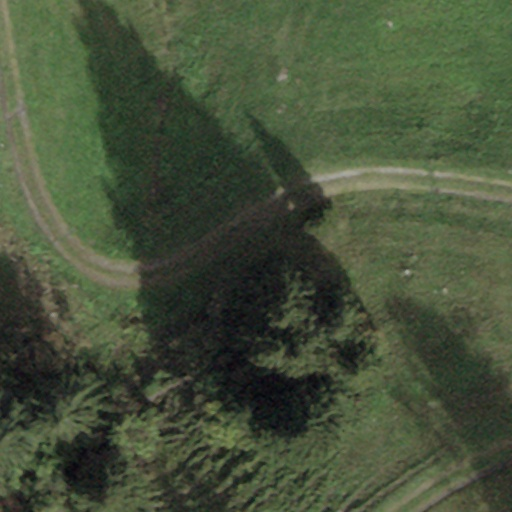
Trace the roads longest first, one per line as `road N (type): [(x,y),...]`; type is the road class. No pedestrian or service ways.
road 1 (track): [(0,8),(45,235),(89,268),(164,267),(350,184),(511,194)]
road 2 (track): [(511,452),(406,511)]
